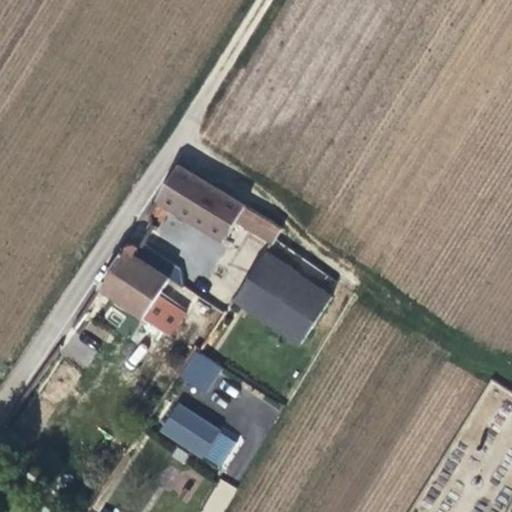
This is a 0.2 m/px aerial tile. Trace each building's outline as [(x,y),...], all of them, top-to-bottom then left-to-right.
[(272,221),(179,166),(169,181),(157,199),(148,214),(152,228),(158,231),(172,208),(226,240),(237,222),(273,244),(277,238),(283,229),(272,221)] [(145,318),(171,278),(135,255),(143,243),(126,247),(100,288),(145,318)] [(332,297),(267,254),(236,300),(301,344),(332,297)] [(205,395),(223,368),(195,350),(177,377),(205,395)] [(221,432),(181,405),(165,430),(205,456),(221,432)] [(216,481),(212,505),(230,508),(234,484),(216,481)]
